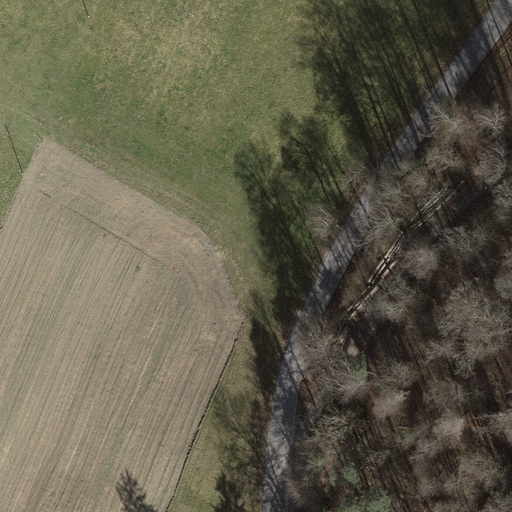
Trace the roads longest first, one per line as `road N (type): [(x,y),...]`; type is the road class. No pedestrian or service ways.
road 1 (tertiary): [(510,0),(359,219),(296,361),(273,511)]
road 2 (track): [(285,433),(348,360),(417,249),(511,163)]
